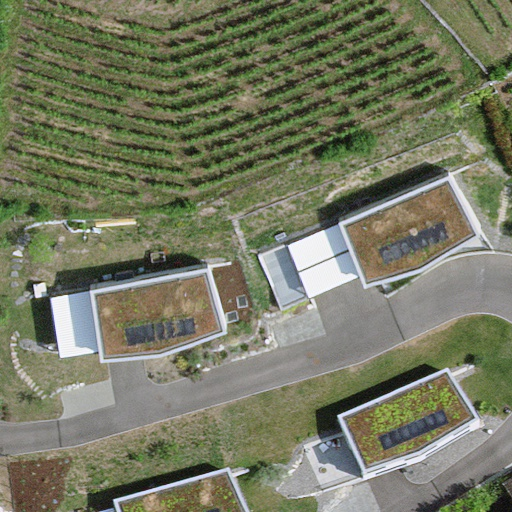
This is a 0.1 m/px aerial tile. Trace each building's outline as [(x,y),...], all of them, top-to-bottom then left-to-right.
[(449,177),(341,222),(362,284),(418,269),(481,231),(449,177)] [(207,264),(92,288),(101,353),(158,349),(227,323),(207,264)] [(449,371),(341,416),(362,477),(417,463),(480,425),(449,371)] [(71,467),(15,471),(18,509),(74,505),(71,467)] [(247,511),(228,469),(116,502),(118,511),(247,511)] [(511,511),(511,487),(500,495),(511,511)]
